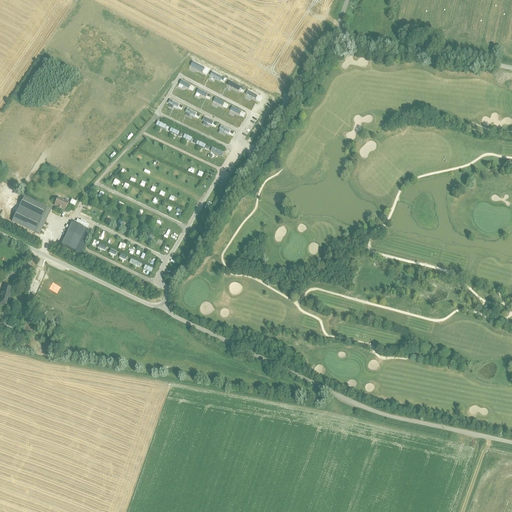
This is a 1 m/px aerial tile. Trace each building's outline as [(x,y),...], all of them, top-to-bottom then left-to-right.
[(24,195),(19,207),(12,222),(39,235),(45,223),(40,221),(47,206),(24,195)] [(57,199),(54,205),(57,207),(57,208),(61,210),(61,209),(65,211),(68,203),(65,201),(64,202),(57,199)] [(77,219),(75,223),(87,229),(88,225),(77,219)] [(91,232),(72,223),(61,246),(81,255),(91,232)] [(3,283),(0,296),(0,305),(8,307),(13,286),(3,283)]
